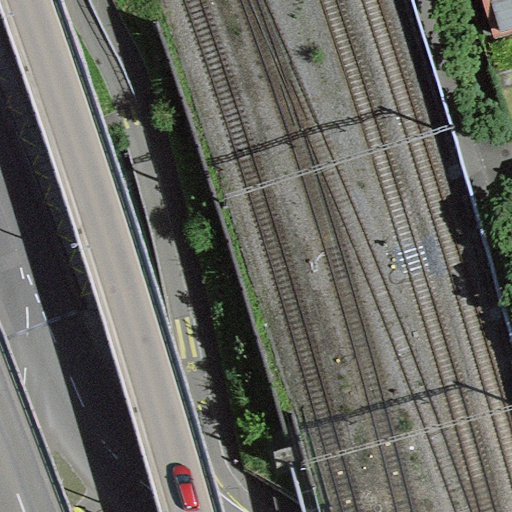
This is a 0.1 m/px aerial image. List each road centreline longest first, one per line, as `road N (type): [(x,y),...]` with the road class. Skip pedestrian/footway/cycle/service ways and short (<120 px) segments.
road 1 (motorway): [(189,511),(97,199),(28,0)]
road 2 (residential): [(420,0),(511,301)]
road 3 (primary): [(185,511),(103,426),(28,261)]
road 4 (secondary): [(0,471),(32,341),(28,261)]
